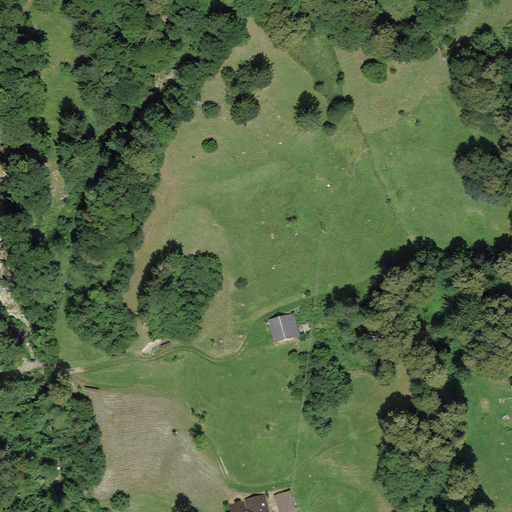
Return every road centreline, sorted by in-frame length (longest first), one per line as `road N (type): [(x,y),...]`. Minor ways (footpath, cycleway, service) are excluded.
road 1 (track): [(367,495),(317,478),(260,489),(233,485),(175,398),(63,371),(175,347),(231,358),(263,318),(369,281)]
road 2 (track): [(369,281),(409,249),(511,250)]
